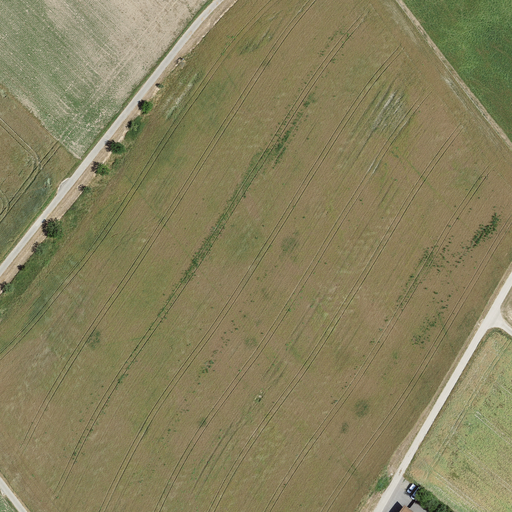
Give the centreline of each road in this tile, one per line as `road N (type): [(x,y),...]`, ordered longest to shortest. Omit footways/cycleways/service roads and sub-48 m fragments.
road 1 (track): [(0,273),(222,0)]
road 2 (unclassified): [(377,511),(511,274)]
